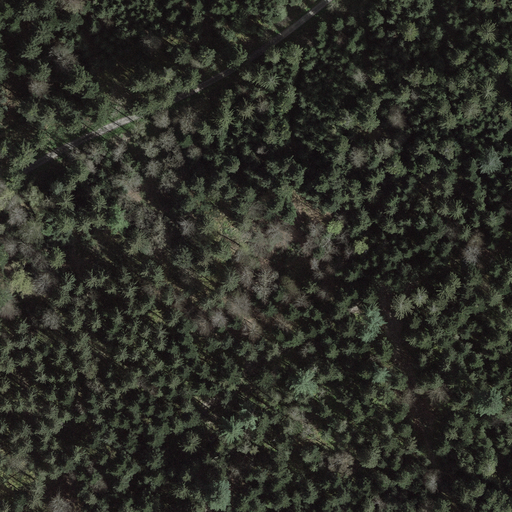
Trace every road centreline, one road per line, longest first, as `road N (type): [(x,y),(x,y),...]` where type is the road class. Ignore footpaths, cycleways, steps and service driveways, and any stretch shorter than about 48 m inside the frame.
road 1 (track): [(451,511),(385,336),(323,272),(152,357),(0,456)]
road 2 (track): [(328,0),(233,70),(64,146),(0,191)]
